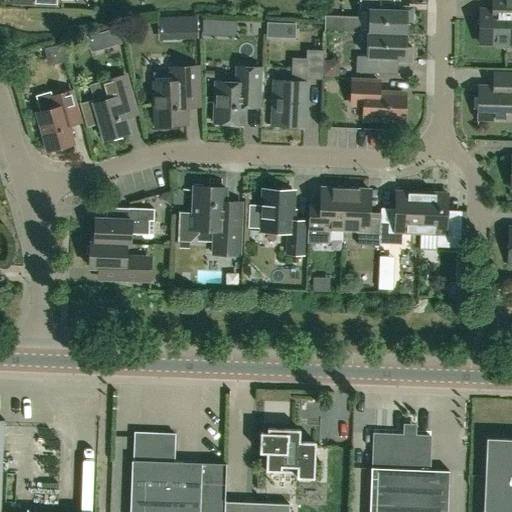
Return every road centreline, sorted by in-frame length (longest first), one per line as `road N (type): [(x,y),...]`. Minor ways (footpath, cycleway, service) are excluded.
road 1 (secondary): [(43,362),(511,378)]
road 2 (residential): [(31,193),(194,154),(391,164),(442,143)]
road 3 (residential): [(31,193),(43,362)]
road 4 (residential): [(442,143),(440,0)]
